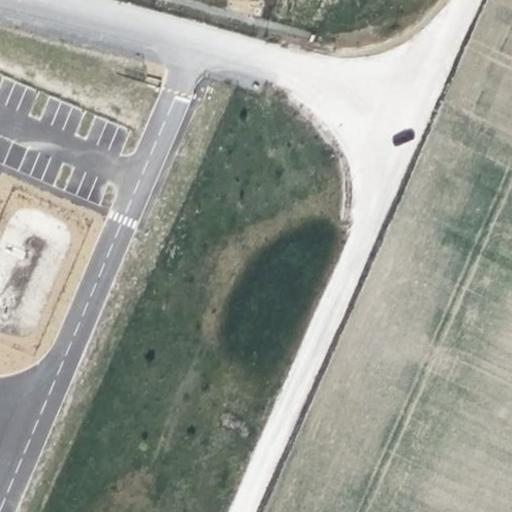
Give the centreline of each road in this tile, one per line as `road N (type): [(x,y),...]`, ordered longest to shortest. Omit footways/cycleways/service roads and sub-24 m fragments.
road 1 (track): [(240,511),(464,0)]
road 2 (unclassified): [(32,0),(348,83)]
